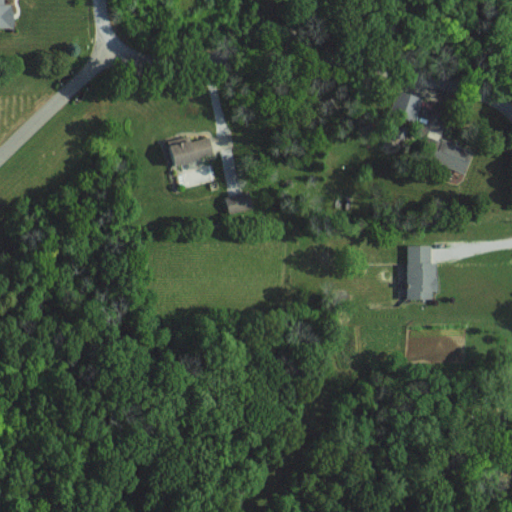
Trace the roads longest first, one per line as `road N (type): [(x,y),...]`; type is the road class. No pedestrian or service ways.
road 1 (residential): [(511,155),(455,96),(378,67),(280,48),(97,47)]
road 2 (residential): [(97,47),(92,68),(0,156)]
